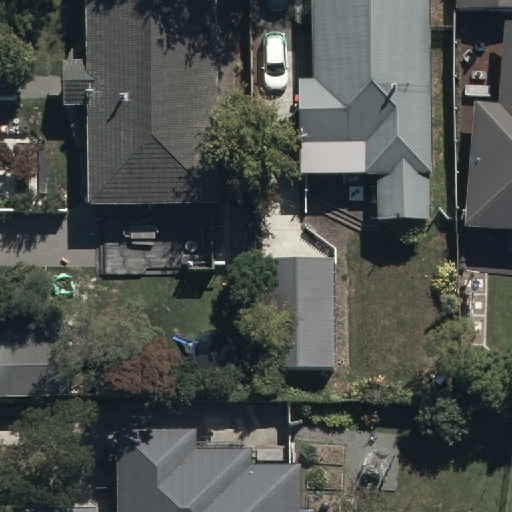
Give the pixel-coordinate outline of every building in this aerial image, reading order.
[(161,0),(91,0),(91,76),(66,76),(66,120),(89,121),(87,225),(219,227),(222,5),(161,4),(161,0)] [(437,0),(318,0),(315,100),(302,100),(299,190),(380,193),(379,238),(430,240),(437,0)] [(511,0),(457,0),(457,21),(511,21),(511,0)] [(511,251),(511,39),(504,39),(500,119),(473,118),(467,249),(511,251)] [(336,274),(258,274),(258,377),(336,377),(336,274)] [(70,341),(0,341),(0,395),(70,395),(70,341)] [(193,429),(115,430),(116,511),(313,511),(313,507),(298,507),(298,462),(253,463),(252,447),(194,448),(193,429)]
